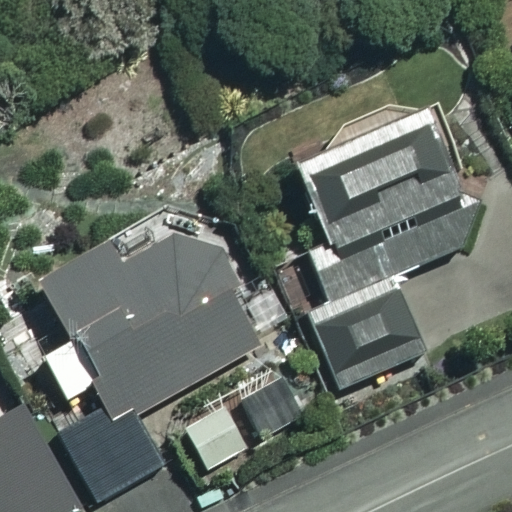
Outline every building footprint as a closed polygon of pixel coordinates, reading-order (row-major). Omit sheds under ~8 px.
[(511,55),(511,81),(501,86),(511,114),(511,18),(500,23),(511,55)] [(473,241),(414,102),(276,161),(312,247),(299,252),(322,304),(302,312),(335,390),(421,354),(388,277),(473,241)] [(252,349),(175,203),(27,282),(61,345),(36,358),(58,400),(85,386),(100,415),(61,436),(95,501),(157,469),(128,414),(252,349)] [(297,419),(274,383),(238,405),(261,441),(297,419)] [(0,511),(65,511),(3,390),(0,390),(0,511)]
